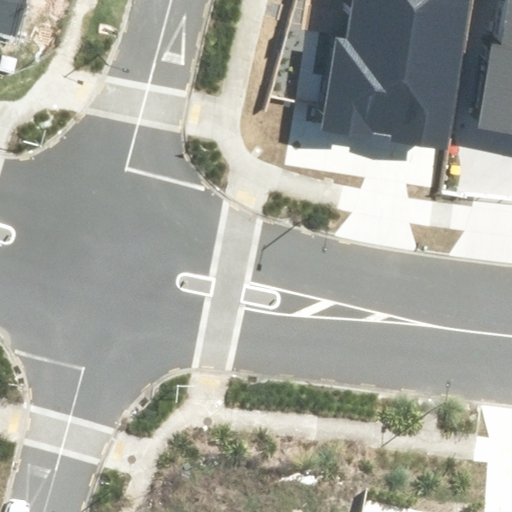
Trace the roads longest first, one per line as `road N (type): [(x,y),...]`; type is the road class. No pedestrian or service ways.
road 1 (residential): [(104,262),(511,324)]
road 2 (residential): [(104,262),(168,0)]
road 3 (residential): [(39,511),(104,262)]
